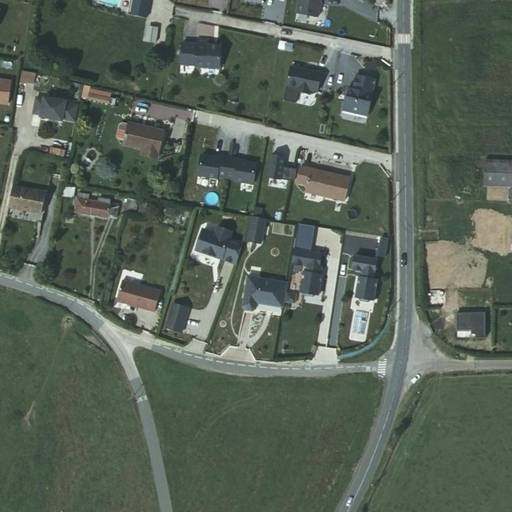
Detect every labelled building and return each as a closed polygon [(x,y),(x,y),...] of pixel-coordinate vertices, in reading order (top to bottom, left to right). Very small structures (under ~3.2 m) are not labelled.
[(133,0),(131,15),(147,18),(149,0),(133,0)] [(248,0),(248,2),(263,4),(261,18),(274,20),(277,4),(263,1),(263,0),(248,0)] [(297,0),(296,11),(317,15),(319,0),(297,0)] [(158,27),(150,25),(148,40),(155,41),(158,27)] [(181,45),(180,65),(195,66),(195,68),(219,69),(220,47),(208,46),(208,41),(197,41),(196,46),(181,45)] [(321,72),(290,66),(286,84),(298,86),(297,90),(308,92),(309,89),(317,90),(321,72)] [(22,70),(20,82),(34,84),(36,72),(22,70)] [(343,109),(367,114),(375,78),(356,73),(353,87),(347,86),(346,92),(349,92),(349,95),(345,95),(343,109)] [(0,105),(6,106),(10,83),(0,81),(0,105)] [(89,87),(84,85),(82,97),(114,103),(115,98),(88,93),(89,87)] [(75,122),(78,106),(66,103),(66,102),(44,98),(44,99),(36,98),(33,114),(40,115),(40,117),(62,121),(63,120),(75,122)] [(163,130),(128,121),(128,123),(122,121),(119,123),(116,135),(118,137),(123,139),(122,143),(141,148),(140,154),(156,158),(163,130)] [(283,156),(271,153),(266,179),(292,185),(295,169),(281,166),(283,156)] [(218,158),(200,155),(196,174),(215,178),(215,176),(233,179),(232,181),(251,185),(255,166),(236,162),(237,160),(219,156),(218,158)] [(511,161),(483,160),(483,186),(511,186),(511,161)] [(350,175),(300,166),(297,182),(307,184),(306,190),(345,198),(350,175)] [(73,186),(64,185),(63,193),(72,194),(73,186)] [(45,194),(13,187),(9,208),(41,215),(45,194)] [(107,204),(96,201),(86,200),(87,193),(76,191),(73,211),(114,219),(117,205),(107,204)] [(268,208),(271,196),(256,193),(253,205),(268,208)] [(124,219),(131,196),(127,195),(122,218),(124,219)] [(137,197),(131,196),(124,219),(132,220),(137,197)] [(260,220),(248,217),(242,241),(255,244),(260,220)] [(215,258),(229,262),(236,241),(224,237),(226,230),(216,227),(213,233),(210,232),(200,228),(197,230),(190,249),(208,255),(210,254),(216,256),(215,258)] [(388,236),(381,235),(379,253),(386,254),(388,236)] [(292,247),(289,261),(305,263),(304,270),(301,270),(297,290),(301,290),(303,293),(310,295),(313,292),(316,293),(320,273),(317,272),(318,265),(317,265),(319,252),(292,247)] [(372,276),(376,256),(353,252),(351,266),(362,268),(361,274),(357,274),(354,294),(357,295),(360,298),(367,299),(370,297),(373,297),(376,277),(372,276)] [(281,306),(285,281),(246,275),(241,305),(243,308),(251,310),(254,307),(255,301),(281,306)] [(158,291),(120,281),(115,300),(134,305),(134,306),(153,311),(158,291)] [(186,308),(171,303),(164,327),(180,332),(186,308)]
